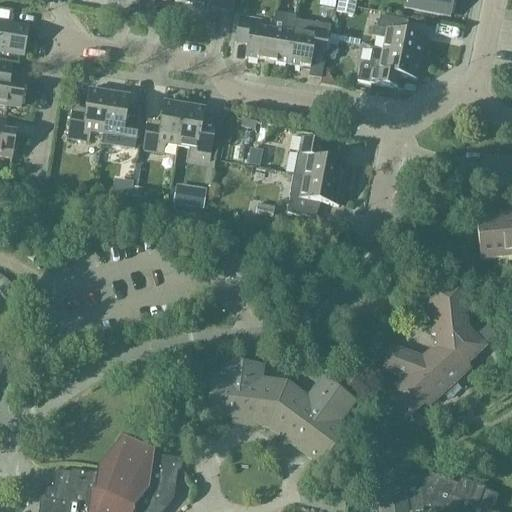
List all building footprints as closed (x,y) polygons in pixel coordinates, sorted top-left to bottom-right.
[(234,0),(212,0),(210,9),(232,13),(234,0)] [(449,18),(453,0),(406,0),(404,9),(449,18)] [(352,3),(338,1),(336,13),(349,15),(352,3)] [(288,67),(295,22),(296,18),(274,14),(271,31),(272,31),(266,64),(288,67)] [(385,40),(383,53),(421,60),(425,39),(402,35),(405,22),(379,17),(375,38),(385,40)] [(272,31),(271,31),(260,29),(261,22),(238,18),(234,44),(246,46),(244,60),(266,64),(272,31)] [(330,28),(295,22),(288,67),(310,71),(312,57),(325,59),(330,32),(330,28)] [(28,29),(0,23),(0,53),(23,58),(28,29)] [(336,48),(328,46),(325,60),(333,61),(336,48)] [(416,82),(421,60),(383,53),(374,51),(370,63),(360,69),(358,82),(391,89),(394,78),(416,82)] [(12,67),(0,65),(0,107),(20,111),(24,82),(10,80),(12,67)] [(101,136),(108,94),(86,91),(82,115),(70,113),(66,139),(87,142),(89,134),(101,136)] [(128,98),(108,94),(101,136),(114,139),(112,147),(133,151),(137,125),(124,123),(128,98)] [(177,150),(184,107),(162,103),(157,129),(145,127),(141,151),(164,155),(165,148),(177,150)] [(203,110),(184,107),(177,150),(189,152),(188,160),(210,164),(214,138),(199,135),(203,110)] [(4,120),(0,119),(0,158),(9,160),(13,134),(2,133),(4,120)] [(305,167),(302,179),(342,187),(346,166),(323,161),(326,145),(301,141),(296,165),(305,167)] [(265,157),(248,154),(245,168),(262,171),(265,157)] [(138,168),(121,167),(120,182),(137,183),(138,168)] [(338,208),(342,187),(302,179),(292,177),(290,190),(285,215),(312,220),(315,204),(338,208)] [(132,184),(122,182),(120,196),(129,198),(132,184)] [(212,198),(212,185),(181,184),(181,197),(212,198)] [(454,202),(440,210),(451,227),(464,219),(454,202)] [(274,208),(256,205),(253,218),(271,221),(274,208)] [(511,258),(511,214),(498,216),(499,219),(475,221),(479,262),(511,258)] [(466,329),(462,292),(427,296),(431,336),(435,337),(436,346),(421,359),(391,348),(383,371),(400,378),(398,384),(384,397),(405,421),(422,405),(428,408),(469,370),(467,364),(484,349),(466,329)] [(240,419),(239,426),(269,429),(316,465),(324,460),(342,437),(343,428),(337,424),(343,417),(344,413),(314,390),(310,393),(305,400),(283,384),(262,381),(263,372),(262,368),(225,363),(223,367),(222,376),(215,375),(211,379),(207,406),(210,416),(240,419)] [(115,403),(133,391),(119,372),(102,383),(115,403)] [(102,455),(104,440),(66,434),(64,449),(102,455)] [(157,511),(166,502),(168,491),(171,471),(177,473),(181,471),(181,464),(178,461),(154,458),(153,453),(120,440),(95,468),(94,475),(71,472),(68,474),(55,473),(52,475),(50,491),(44,490),(43,499),(39,501),(38,511),(157,511)] [(491,511),(493,508),(501,511),(508,511),(511,504),(511,494),(506,492),(504,491),(503,494),(498,506),(495,504),(498,498),(486,492),(487,490),(462,479),(458,487),(432,476),(410,480),(409,475),(377,478),(380,511),(423,511),(423,506),(429,506),(429,511),(491,511)]
